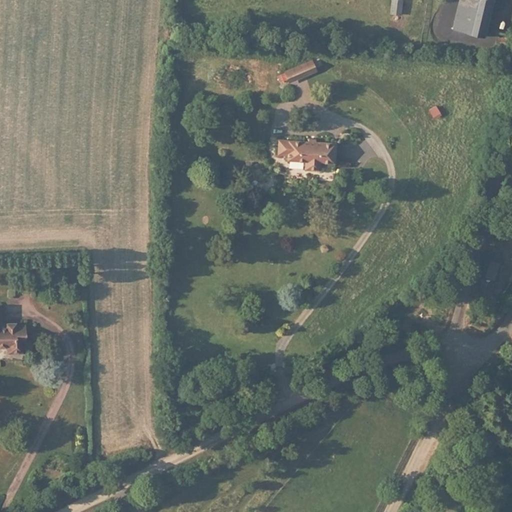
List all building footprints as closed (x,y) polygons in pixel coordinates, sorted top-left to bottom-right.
[(402,0),(391,0),(389,13),(400,15),(402,0)] [(458,24),(464,0),(459,0),(452,30),(465,33),(467,26),(458,24)] [(464,0),(458,24),(467,26),(465,33),(483,37),(492,0),(464,0)] [(309,60),(287,70),(292,82),(314,72),(309,60)] [(437,105),(429,108),(434,119),(442,115),(437,105)] [(316,139),(307,139),(279,137),(278,152),(287,153),(287,158),(304,159),(303,169),(319,170),(320,160),(331,161),(333,141),(316,139)] [(0,347),(8,347),(7,351),(22,351),(21,340),(25,340),(24,325),(15,325),(15,322),(6,322),(6,325),(0,324),(0,347)]
